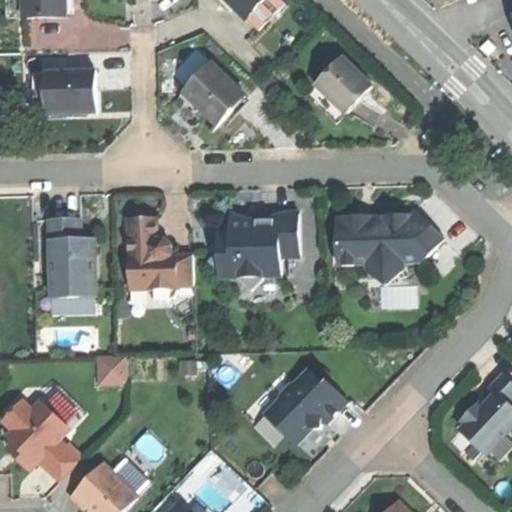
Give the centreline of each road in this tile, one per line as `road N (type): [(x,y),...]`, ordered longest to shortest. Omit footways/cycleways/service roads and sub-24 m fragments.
road 1 (residential): [(503,235),(428,170),(155,175)]
road 2 (residential): [(385,423),(492,309),(511,267)]
road 3 (residential): [(511,135),(372,0)]
road 4 (residential): [(155,175),(0,179)]
road 5 (residential): [(385,423),(476,511)]
road 6 (residential): [(155,175),(145,50)]
road 7 (residential): [(300,511),(385,423)]
